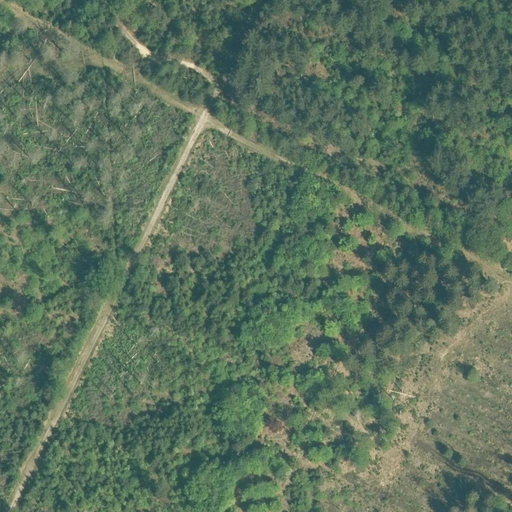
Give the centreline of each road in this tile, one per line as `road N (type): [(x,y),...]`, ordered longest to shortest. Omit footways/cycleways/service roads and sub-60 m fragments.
road 1 (track): [(11,511),(220,86)]
road 2 (track): [(410,229),(202,118)]
road 3 (track): [(220,86),(200,70),(146,54),(109,0)]
